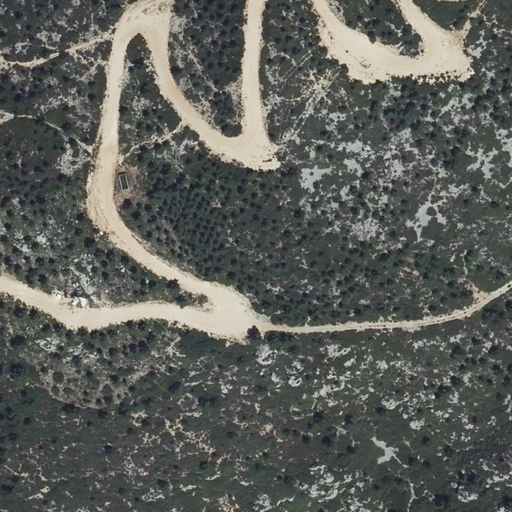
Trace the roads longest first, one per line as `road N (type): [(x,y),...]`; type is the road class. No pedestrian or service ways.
road 1 (track): [(0,277),(94,317),(141,310),(222,321),(240,316),(233,300),(156,266),(117,232),(106,202),(109,129),(116,46),(143,8),(159,11),(167,68),(186,104),(220,142),(246,140),(255,125),(258,0)]
road 2 (track): [(321,0),(367,57),(407,67),(434,64),(443,54),(404,0)]
